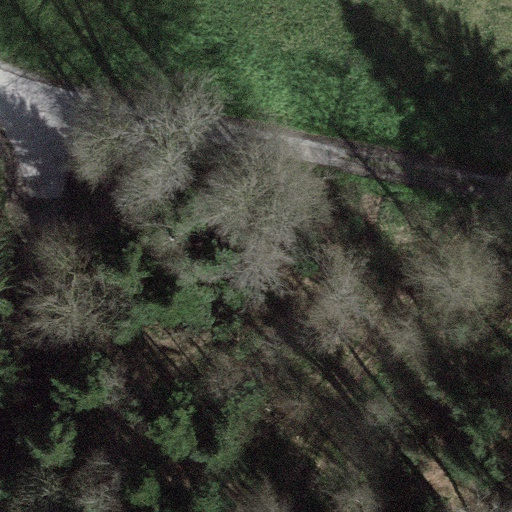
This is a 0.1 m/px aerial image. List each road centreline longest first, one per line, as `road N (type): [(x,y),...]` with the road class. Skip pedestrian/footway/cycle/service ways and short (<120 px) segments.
road 1 (track): [(55,101),(511,182)]
road 2 (track): [(0,442),(44,233),(55,101)]
